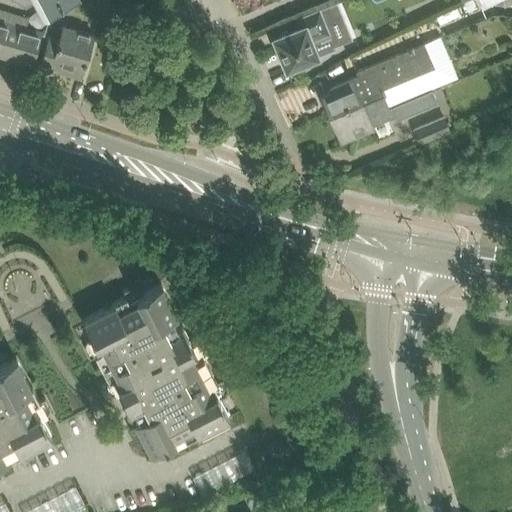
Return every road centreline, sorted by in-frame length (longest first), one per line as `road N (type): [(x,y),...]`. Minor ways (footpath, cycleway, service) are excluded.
road 1 (tertiary): [(409,248),(203,197),(0,125)]
road 2 (unclassified): [(306,189),(212,0)]
road 3 (tertiary): [(409,248),(382,293),(385,376),(398,407)]
road 4 (tertiary): [(398,407),(418,296),(409,248)]
